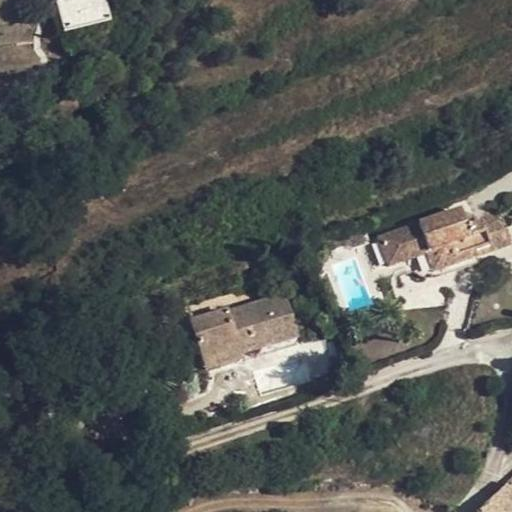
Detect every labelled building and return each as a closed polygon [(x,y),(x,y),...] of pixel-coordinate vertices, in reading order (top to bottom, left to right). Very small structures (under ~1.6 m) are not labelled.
[(389,269),(425,258),(435,255),(442,273),(477,261),(475,255),(489,250),(481,225),(465,230),(460,214),(380,242),(389,269)] [(480,222),(481,225),(489,250),(475,255),(477,261),(511,249),(511,247),(501,215),(480,222)] [(432,277),(442,273),(435,255),(425,258),(432,277)] [(237,349),(241,359),(297,342),(285,301),(229,316),(229,313),(191,324),(202,359),(237,349)] [(241,364),(241,359),(237,349),(202,359),(206,374),(241,364)] [(511,511),(511,494),(506,488),(481,511),(511,511)]
